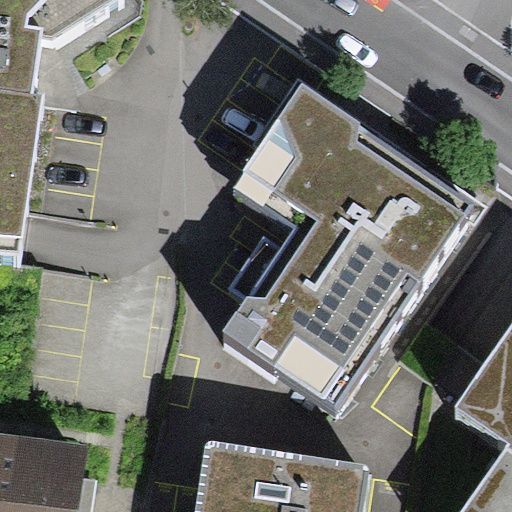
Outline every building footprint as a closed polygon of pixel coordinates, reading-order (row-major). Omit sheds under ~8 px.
[(0,0),(0,259),(21,263),(42,115),(34,114),(42,55),(124,7),(118,0),(0,0)] [(479,225),(303,106),(236,205),(296,246),(285,262),(267,250),(230,305),(248,317),(222,355),(337,433),(479,225)] [(511,511),(511,346),(457,425),(510,462),(474,511),(511,511)] [(85,511),(90,472),(0,459),(0,511),(85,511)] [(369,511),(373,486),(215,464),(208,511),(369,511)]
